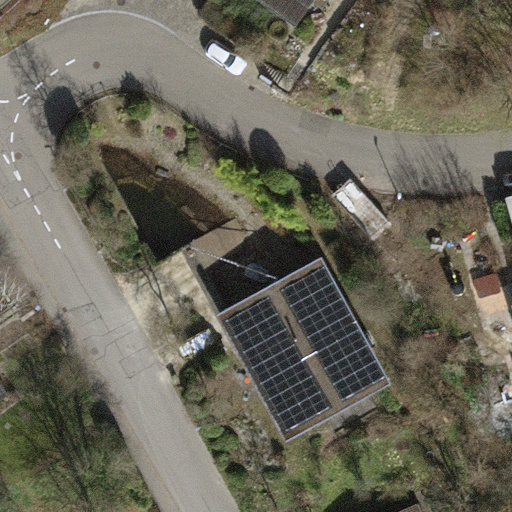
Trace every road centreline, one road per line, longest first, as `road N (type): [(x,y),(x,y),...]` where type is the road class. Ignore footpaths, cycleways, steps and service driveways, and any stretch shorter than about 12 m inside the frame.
road 1 (residential): [(0,106),(99,54),(145,56),(307,146),(397,167),(511,165)]
road 2 (residential): [(0,161),(203,511)]
